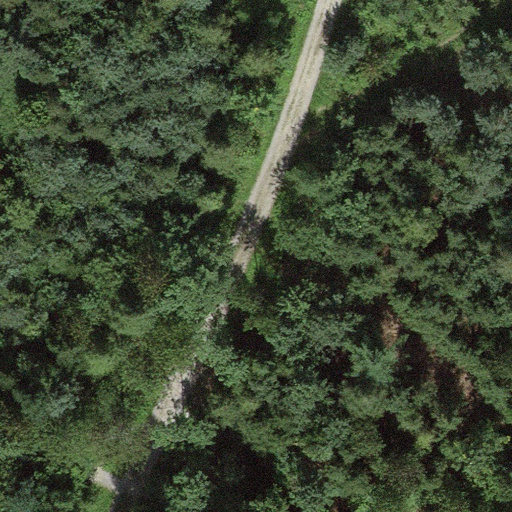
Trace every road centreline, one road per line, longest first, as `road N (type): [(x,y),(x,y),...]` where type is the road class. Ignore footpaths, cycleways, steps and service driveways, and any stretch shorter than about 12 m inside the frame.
road 1 (track): [(345,0),(263,251),(125,511)]
road 2 (track): [(0,462),(134,493),(172,511)]
